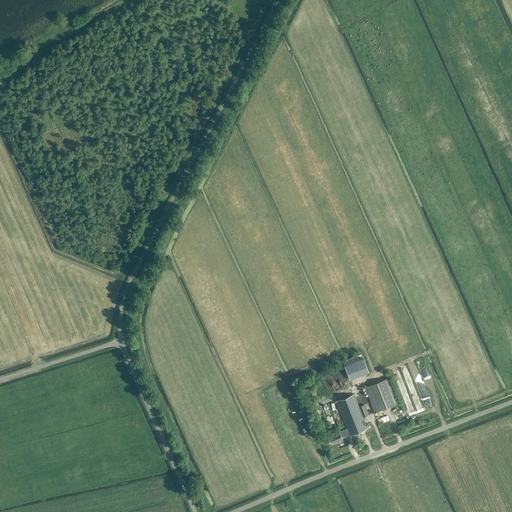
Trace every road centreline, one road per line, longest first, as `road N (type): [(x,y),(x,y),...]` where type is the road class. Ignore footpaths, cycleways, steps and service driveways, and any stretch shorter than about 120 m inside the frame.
road 1 (unclassified): [(121,341),(127,284),(277,0)]
road 2 (unclassified): [(233,511),(511,402)]
road 3 (unclassified): [(194,511),(121,341)]
road 4 (unclassified): [(0,377),(121,341)]
